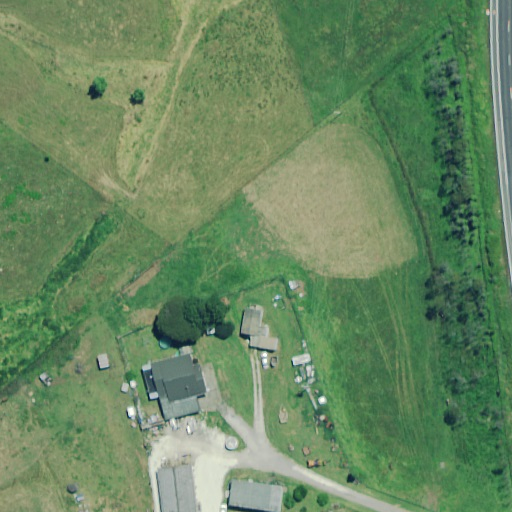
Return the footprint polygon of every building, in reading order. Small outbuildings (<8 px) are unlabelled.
[(173,335),(176,337),(183,337),(186,337),(189,336),(192,334),(195,332),(197,329),(199,327),(200,323),(201,320),(201,317),(200,314),(199,311),(197,308),(195,305),(193,303),(190,301),(187,300),(183,299),(180,299),(177,300),(174,301),(171,303),(168,305),(166,307),(164,310),(163,313),(163,316),(163,320),(163,323),(164,326),(166,329),(168,332),(170,334),(173,335)] [(263,313),(245,311),(243,334),(260,336),(263,313)] [(279,340),(262,337),(260,348),(278,351),(279,340)] [(203,373),(198,353),(143,368),(151,399),(160,397),(167,420),(201,411),(197,396),(208,393),(203,373)] [(197,511),(193,466),(158,470),(163,511),(197,511)] [(280,511),(284,488),(234,481),(230,506),(272,511),(280,511)]
